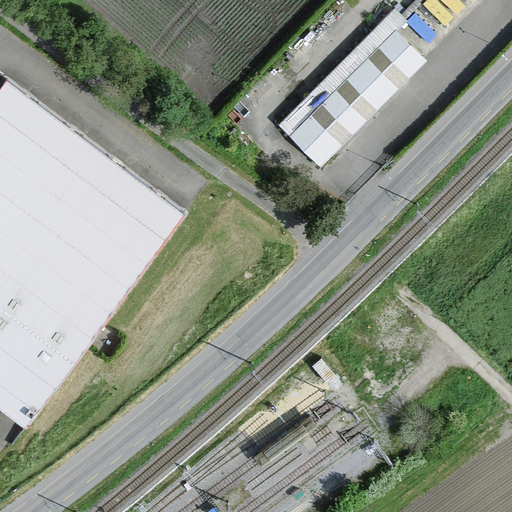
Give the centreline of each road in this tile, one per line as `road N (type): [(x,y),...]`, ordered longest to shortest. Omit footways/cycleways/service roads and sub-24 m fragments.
road 1 (residential): [(0,4),(336,256)]
road 2 (tertiary): [(34,511),(163,413),(336,256)]
road 3 (tertiary): [(336,256),(511,81)]
road 4 (track): [(511,396),(398,288)]
